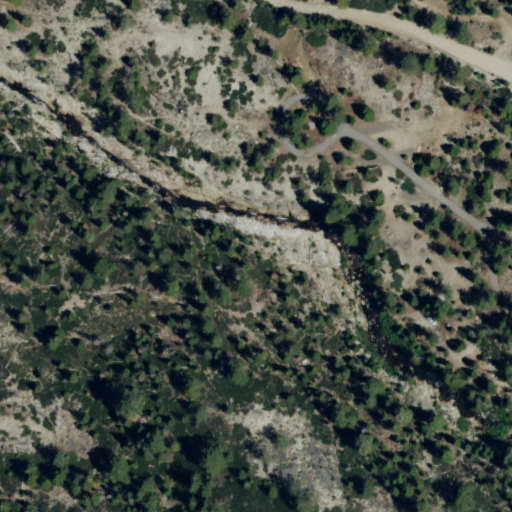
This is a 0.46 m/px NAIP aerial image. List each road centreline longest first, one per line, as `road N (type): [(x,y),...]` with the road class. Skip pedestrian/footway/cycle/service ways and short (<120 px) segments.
road 1 (residential): [(497,68),(389,20),(290,0)]
road 2 (track): [(418,0),(496,23),(506,45),(497,68)]
